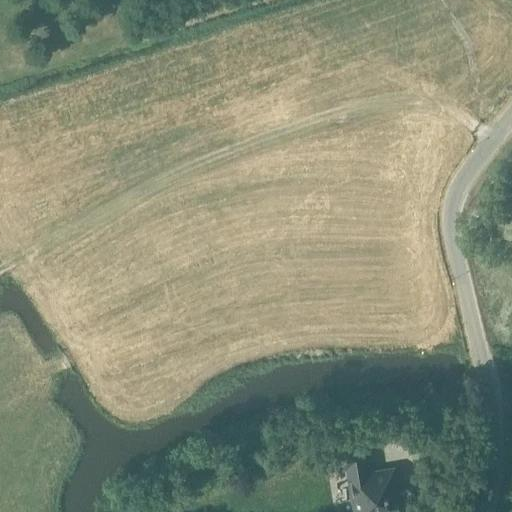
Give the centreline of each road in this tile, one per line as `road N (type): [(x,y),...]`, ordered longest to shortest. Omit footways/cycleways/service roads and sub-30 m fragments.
road 1 (track): [(511,90),(482,89),(420,132),(407,164),(399,250),(389,266),(216,292),(34,377),(0,401)]
road 2 (track): [(435,115),(405,59),(401,16),(410,0)]
